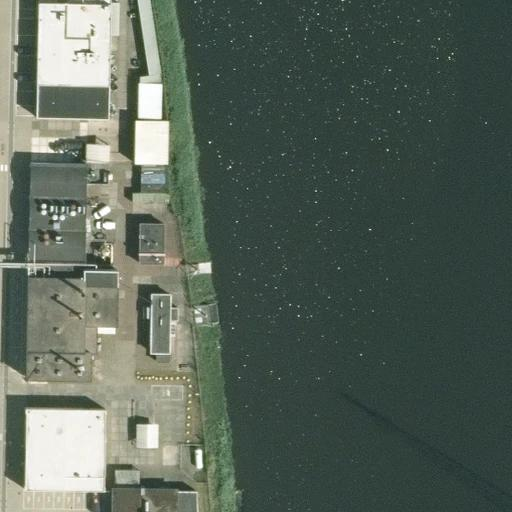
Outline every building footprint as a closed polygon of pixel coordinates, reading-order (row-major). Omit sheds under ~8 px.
[(35,0),(34,91),(33,118),(105,120),(106,93),(108,0),(35,0)] [(136,0),(148,75),(160,73),(149,0),(136,0)] [(139,94),(138,119),(160,119),(161,95),(139,94)] [(134,146),(134,163),(165,164),(165,147),(134,146)] [(83,270),(85,164),(30,163),(25,378),(87,379),(88,353),(94,353),(94,325),(114,325),(115,270),(83,270)] [(163,224),(154,224),(139,223),(138,264),(163,264),(163,224)] [(176,307),(168,307),(168,294),(149,294),(149,352),(155,352),(154,362),(167,362),(168,319),(176,319),(176,307)] [(104,410),(66,409),(24,409),(23,489),(103,490),(104,410)] [(196,511),(195,491),(113,490),(113,511),(196,511)]
